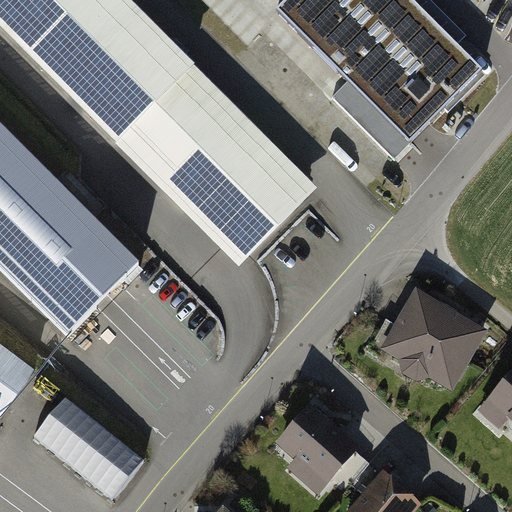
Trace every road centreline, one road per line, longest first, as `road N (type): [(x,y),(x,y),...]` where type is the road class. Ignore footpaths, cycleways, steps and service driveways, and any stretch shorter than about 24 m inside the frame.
road 1 (residential): [(304,346),(511,100)]
road 2 (residential): [(487,511),(304,346)]
road 3 (residential): [(166,511),(304,346)]
road 4 (track): [(511,326),(410,228)]
